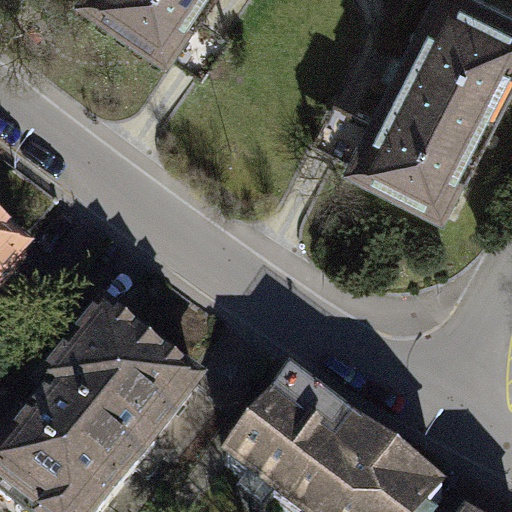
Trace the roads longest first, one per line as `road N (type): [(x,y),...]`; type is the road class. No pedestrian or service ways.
road 1 (residential): [(0,98),(168,230),(435,407)]
road 2 (residential): [(435,407),(511,261)]
